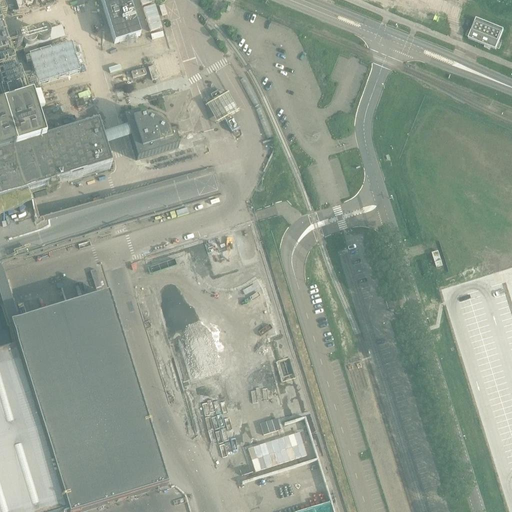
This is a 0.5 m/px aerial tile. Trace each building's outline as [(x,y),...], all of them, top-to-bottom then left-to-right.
[(100,0),(114,44),(140,36),(128,0),(100,0)] [(156,0),(143,0),(158,47),(170,44),(156,0)] [(503,30),(476,19),(467,39),(495,51),(503,30)] [(36,46),(64,37),(61,26),(6,44),(9,54),(23,50),(24,54),(37,50),(36,46)] [(84,27),(77,29),(82,44),(89,42),(84,27)] [(70,44),(16,61),(24,89),(79,72),(70,44)] [(154,60),(155,64),(160,79),(180,73),(174,54),(154,60)] [(238,129),(219,96),(217,92),(213,94),(215,97),(211,99),(231,133),(238,129)] [(25,196),(110,170),(103,149),(100,138),(96,127),(43,143),(30,102),(1,111),(0,111),(0,250),(3,260),(110,227),(103,205),(34,226),(25,196)] [(178,148),(173,134),(166,136),(167,132),(166,130),(164,128),(168,126),(164,120),(159,123),(157,122),(155,121),(151,119),(149,119),(147,119),(142,119),(140,122),(137,115),(123,119),(126,130),(100,138),(103,149),(129,141),(136,161),(178,148)] [(438,252),(432,254),(436,268),(443,266),(438,252)] [(0,255),(0,296),(9,325),(20,322),(0,255)] [(9,325),(8,326),(9,327),(9,328),(15,348),(25,380),(42,433),(55,429),(61,450),(48,454),(66,511),(68,511),(84,511),(168,486),(109,295),(20,322),(9,325)] [(0,511),(66,511),(48,454),(61,450),(55,429),(42,433),(25,380),(15,348),(0,353),(0,511)]
